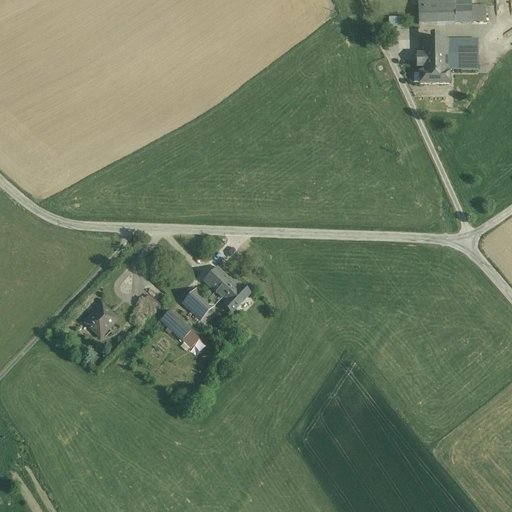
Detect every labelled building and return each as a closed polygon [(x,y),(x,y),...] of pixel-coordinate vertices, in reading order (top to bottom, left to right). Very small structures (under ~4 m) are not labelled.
[(455,0),(430,0),(417,0),(417,26),(456,26),(455,0)] [(472,0),(455,0),(456,26),(473,25),(473,7),(472,0)] [(473,7),(473,25),(487,25),(487,7),(473,7)] [(421,41),(421,64),(420,64),(420,88),(450,88),(450,72),(479,72),(479,42),(421,41)] [(223,310),(231,318),(252,297),(243,289),(241,291),(219,270),(205,284),(227,305),(223,310)] [(197,291),(182,306),(201,324),(216,309),(197,291)] [(148,297),(135,311),(144,320),(158,306),(148,297)] [(103,305),(83,326),(100,343),(120,322),(103,305)] [(191,332),(170,312),(161,321),(182,341),(190,333),(191,332)] [(190,333),(182,341),(191,350),(199,341),(190,333)]
